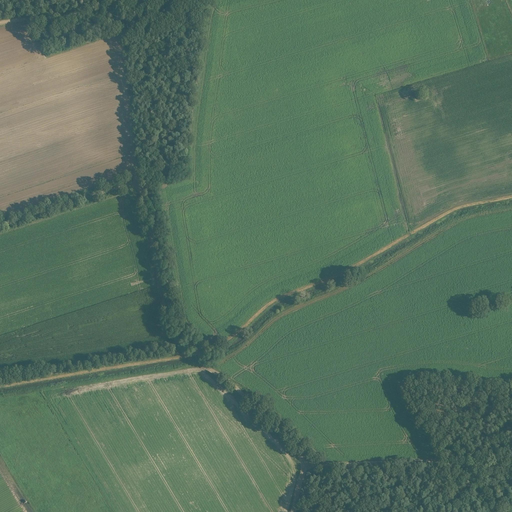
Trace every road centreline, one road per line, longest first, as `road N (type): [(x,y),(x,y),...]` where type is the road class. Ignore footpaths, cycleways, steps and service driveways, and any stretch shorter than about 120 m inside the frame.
road 1 (track): [(293,511),(303,466),(298,451),(202,361),(169,318),(139,181)]
road 2 (track): [(303,466),(409,461),(511,468)]
road 3 (track): [(139,181),(117,0)]
road 4 (track): [(139,181),(0,226)]
